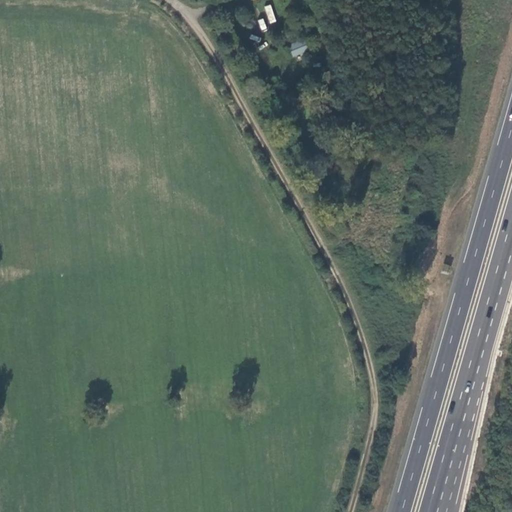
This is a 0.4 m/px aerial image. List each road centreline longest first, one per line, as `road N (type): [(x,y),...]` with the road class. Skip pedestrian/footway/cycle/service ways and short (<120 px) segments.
road 1 (track): [(170,0),(202,33),(340,281),(369,359),(374,421),(348,511)]
road 2 (trunk): [(511,125),(401,511)]
road 3 (trunk): [(427,511),(511,215)]
